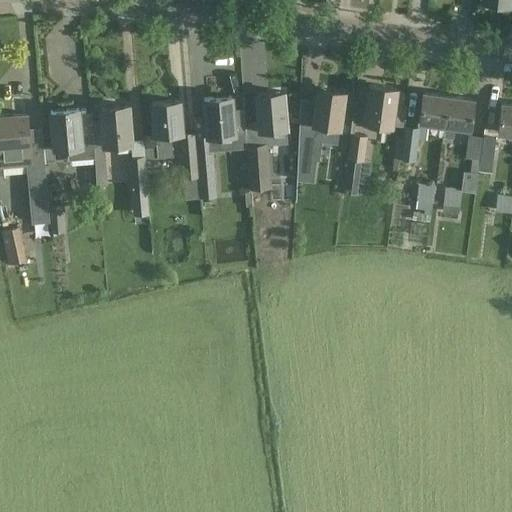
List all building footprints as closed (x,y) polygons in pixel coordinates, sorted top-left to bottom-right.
[(385,23),(398,24),(400,1),(388,0),(385,23)] [(368,83),(363,121),(391,125),(392,123),(402,124),(404,104),(402,104),(404,93),(396,92),(397,87),(368,83)] [(319,140),(322,123),(338,125),(339,126),(344,91),(317,88),(316,98),(313,122),(300,121),(297,177),(311,179),(314,158),(317,158),(319,140)] [(284,90),(255,93),(258,129),(287,126),(284,90)] [(443,124),(447,94),(422,91),(418,121),(417,126),(404,124),(400,156),(415,158),(417,138),(425,139),(428,123),(443,124)] [(443,124),(442,137),(452,138),(454,126),(469,128),(474,97),(447,94),(443,124)] [(208,149),(196,150),(199,175),(214,174),(212,150),(220,149),(245,147),(245,143),(244,132),(233,132),(232,108),(231,95),(204,97),(205,114),(207,135),(208,149)] [(156,145),(144,146),(145,157),(172,155),(170,132),(182,131),(179,99),(151,101),(154,133),(156,145)] [(469,135),(466,158),(472,159),(470,173),(479,174),(479,172),(492,173),(496,143),(511,144),(511,103),(501,102),(497,131),(496,139),(469,135)] [(100,106),(102,129),(103,144),(131,141),(127,103),(100,106)] [(91,130),(80,131),(78,108),(50,110),(53,147),(67,146),(68,158),(94,156),(93,144),(91,130)] [(43,146),(28,147),(25,112),(0,114),(0,164),(24,162),(24,160),(26,160),(28,188),(30,222),(48,220),(46,186),(44,162),(43,146)] [(103,144),(102,129),(93,130),(94,144),(103,144)] [(183,177),(199,175),(196,150),(194,131),(180,133),(181,151),(179,152),(181,177),(182,177),(183,177)] [(350,132),(345,174),(362,176),(367,134),(350,132)] [(245,147),(249,187),(270,185),(266,142),(245,143),(245,147)] [(51,145),(43,146),(44,162),(53,161),(51,145)] [(143,154),(129,155),(133,211),(148,210),(148,205),(147,186),(145,157),(143,157),(143,154)] [(216,195),(214,174),(199,175),(201,196),(216,195)] [(418,181),(414,206),(431,209),(435,184),(418,181)] [(445,186),(442,209),(457,211),(460,188),(445,186)] [(511,194),(497,193),(493,223),(510,225),(511,207),(511,194)] [(104,214),(117,213),(116,200),(103,202),(104,214)] [(61,201),(48,203),(50,229),(64,228),(61,201)] [(0,230),(8,261),(25,257),(18,226),(0,229),(0,230)]
